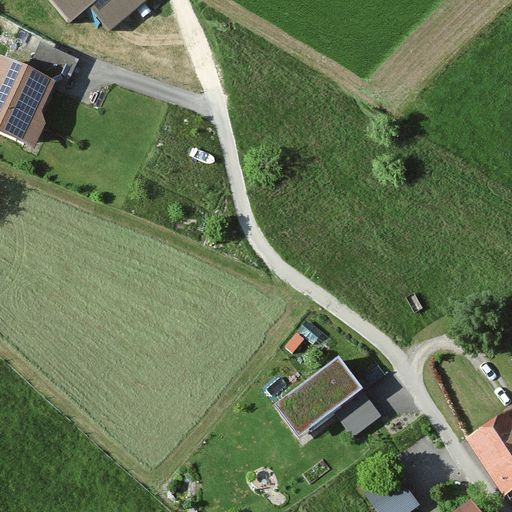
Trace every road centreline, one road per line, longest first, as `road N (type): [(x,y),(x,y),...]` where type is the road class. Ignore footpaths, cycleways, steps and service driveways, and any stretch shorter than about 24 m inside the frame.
road 1 (track): [(171,0),(249,233),(318,303),(377,338)]
road 2 (residential): [(377,338),(504,511)]
